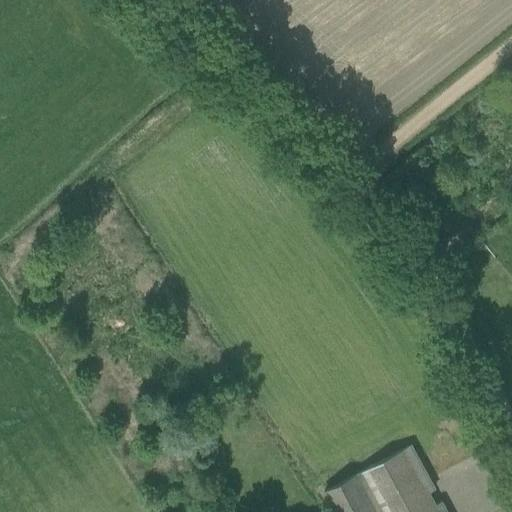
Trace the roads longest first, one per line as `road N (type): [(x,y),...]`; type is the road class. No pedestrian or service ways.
road 1 (unclassified): [(511,437),(401,242),(353,183),(292,138),(145,0)]
road 2 (track): [(511,44),(353,183)]
